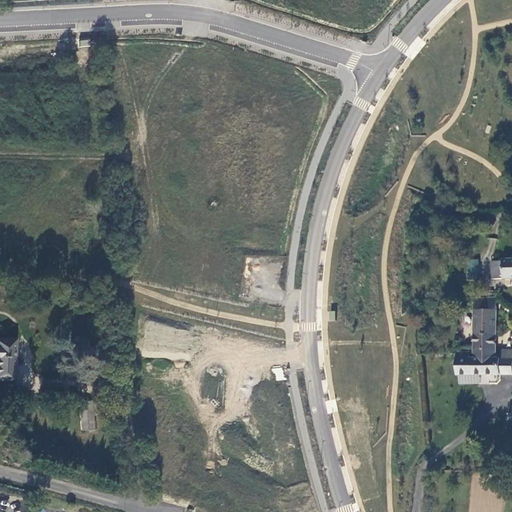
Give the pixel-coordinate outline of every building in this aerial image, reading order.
[(389,2),(388,0),(269,0),(365,31),(389,2)] [(224,53),(203,116),(272,135),(259,171),(222,281),(285,289),(290,234),(304,177),(327,122),(340,93),(316,83),(224,53)] [(511,259),(503,259),(503,262),(490,262),(491,279),(511,278),(511,259)] [(475,298),(474,352),(474,358),(497,359),(497,350),(497,298),(491,298),(475,298)] [(0,378),(13,379),(15,339),(0,337),(0,378)] [(511,349),(497,350),(497,359),(511,359),(511,349)] [(511,374),(511,359),(497,359),(474,358),(474,352),(455,353),(456,375),(511,374)] [(150,409),(255,432),(258,420),(298,430),(289,391),(266,384),(267,378),(161,356),(150,409)] [(91,400),(78,401),(80,430),(93,429),(91,400)]
